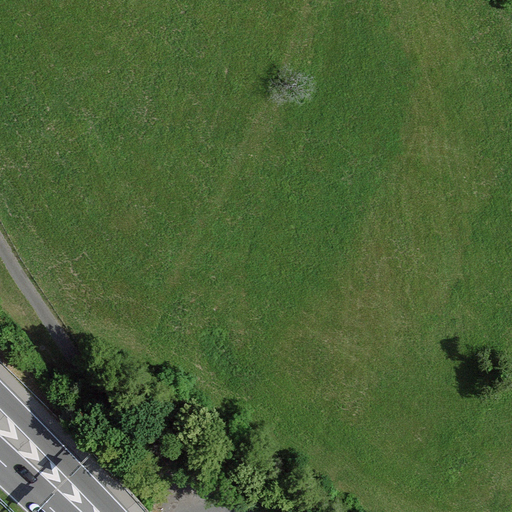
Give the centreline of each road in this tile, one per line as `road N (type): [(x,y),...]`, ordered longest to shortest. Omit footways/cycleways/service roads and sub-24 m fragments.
road 1 (residential): [(0,250),(191,511)]
road 2 (motorway): [(113,511),(0,397)]
